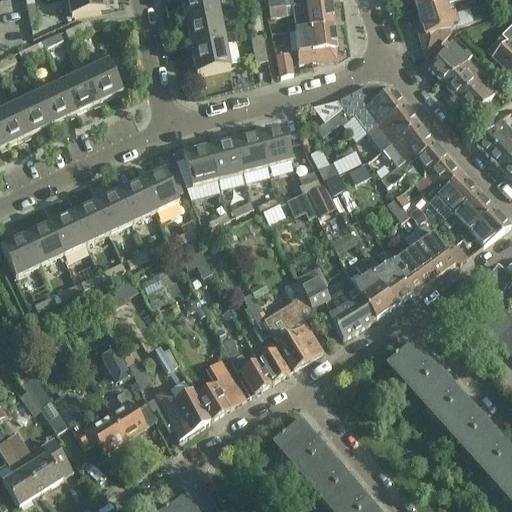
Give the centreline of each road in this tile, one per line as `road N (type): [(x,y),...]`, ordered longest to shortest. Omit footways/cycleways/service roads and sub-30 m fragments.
road 1 (residential): [(170,128),(328,88),(379,63)]
road 2 (residential): [(511,210),(379,63)]
road 3 (residential): [(0,209),(170,128)]
road 4 (residential): [(399,511),(301,394)]
road 5 (residential): [(511,422),(418,314)]
road 6 (residential): [(182,472),(301,394)]
road 7 (residential): [(301,394),(418,314)]
road 8 (residential): [(170,128),(141,0)]
